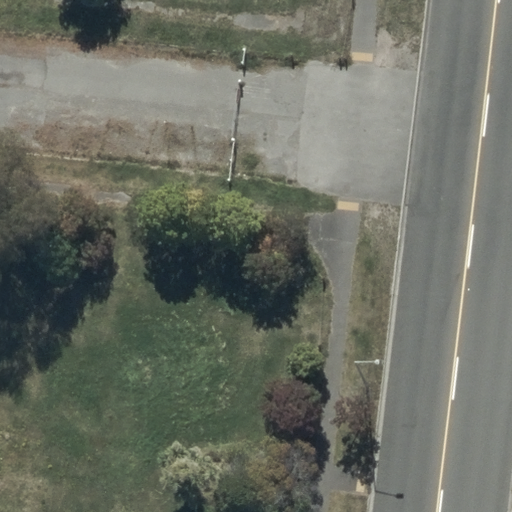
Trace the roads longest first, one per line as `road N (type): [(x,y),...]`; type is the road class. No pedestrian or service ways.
road 1 (tertiary): [(508,0),(444,511)]
road 2 (track): [(0,89),(511,150)]
